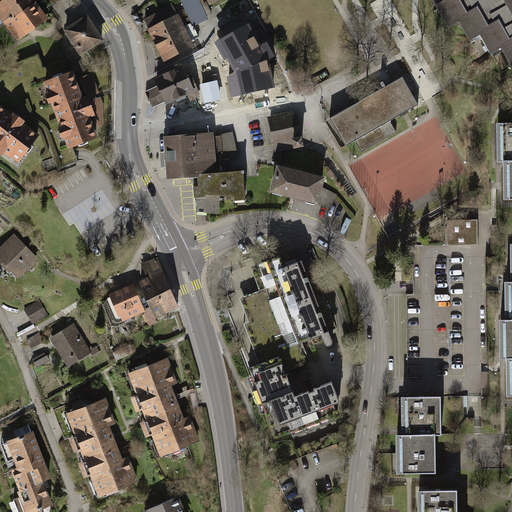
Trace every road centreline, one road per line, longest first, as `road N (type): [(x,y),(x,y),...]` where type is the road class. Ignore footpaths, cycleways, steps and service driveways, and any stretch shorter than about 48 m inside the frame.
road 1 (tertiary): [(177,255),(239,227),(286,225),(328,243),(357,273),(374,354),(354,511)]
road 2 (tertiary): [(91,0),(122,45),(131,158),(177,255)]
road 3 (tertiary): [(177,255),(221,397),(235,511)]
